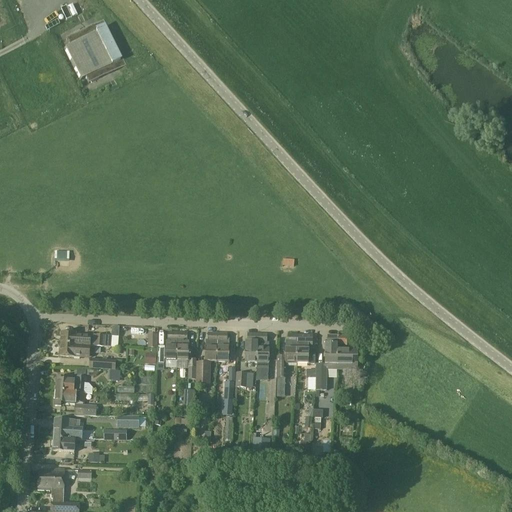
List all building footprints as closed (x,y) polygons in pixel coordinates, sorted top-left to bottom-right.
[(88,84),(123,67),(126,65),(123,58),(120,59),(105,29),(108,28),(104,20),(66,39),(88,84)] [(68,261),(68,251),(54,251),(54,261),(68,261)] [(62,333),(61,345),(90,347),(96,348),(96,347),(111,348),(112,337),(91,335),(91,337),(77,336),(77,335),(62,333)] [(165,361),(177,362),(178,333),(168,333),(168,341),(166,341),(166,346),(165,361)] [(178,333),(177,362),(177,369),(188,369),(188,380),(196,380),(196,368),(196,360),(189,360),(189,342),(187,342),(188,333),(178,333)] [(206,363),(217,363),(217,334),(208,334),(208,341),(206,341),(206,363)] [(229,334),(217,334),(217,363),(229,363),(229,334)] [(147,349),(157,349),(157,335),(148,335),(147,349)] [(246,364),(258,364),(258,335),(248,335),(248,344),(247,344),(246,364)] [(268,336),(258,335),(258,364),(269,364),(269,349),(268,349),(268,336)] [(287,365),(297,365),(297,336),(289,336),(288,342),(286,342),(286,350),(285,359),(278,358),(277,378),(286,379),(287,365)] [(313,336),(297,336),(297,365),(315,365),(315,349),(310,349),(310,346),(313,346),(313,336)] [(338,351),(338,346),(338,337),(338,336),(328,336),(328,345),(326,345),(325,363),(316,363),(316,389),(327,389),(327,370),(337,370),(338,351)] [(347,337),(338,337),(338,346),(347,346),(347,337)] [(89,359),(90,347),(61,345),(60,357),(89,359)] [(358,352),(338,351),(337,370),(357,371),(358,352)] [(156,365),(156,353),(144,353),(144,365),(156,365)] [(89,370),(115,371),(116,361),(90,360),(89,370)] [(196,384),(210,385),(211,363),(197,363),(196,384)] [(77,371),(77,377),(77,384),(75,384),(75,382),(63,381),(63,379),(57,378),(57,391),(85,393),(92,394),(93,388),(89,384),(86,384),(86,378),(87,371),(77,371)] [(246,388),(247,374),(237,374),(236,388),(246,388)] [(234,384),(225,383),(222,411),(231,412),(234,384)] [(194,390),(185,390),(183,407),(193,408),(194,390)] [(84,406),(85,393),(57,391),(56,407),(62,407),(62,404),(76,405),(75,414),(96,415),(97,406),(84,406)] [(154,406),(154,394),(117,395),(117,407),(154,406)] [(306,417),(305,428),(313,428),(313,417),(306,417)] [(119,430),(128,430),(139,430),(139,419),(119,419),(118,430),(119,430)] [(55,429),(54,440),(74,441),(81,442),(82,433),(75,432),(76,422),(61,421),(60,429),(55,429)] [(104,431),(104,441),(127,441),(127,431),(104,431)] [(74,449),(74,441),(54,440),(54,452),(68,453),(68,449),(74,449)] [(268,468),(270,443),(253,442),(251,467),(268,468)] [(311,453),(331,453),(331,442),(311,442),(311,453)] [(89,454),(88,463),(104,463),(105,455),(89,454)] [(52,491),(52,500),(53,500),(53,504),(52,504),(51,511),(79,511),(79,504),(64,504),(65,470),(55,469),(55,471),(38,471),(38,491),(52,491)] [(78,471),(77,481),(91,481),(91,471),(78,471)]
